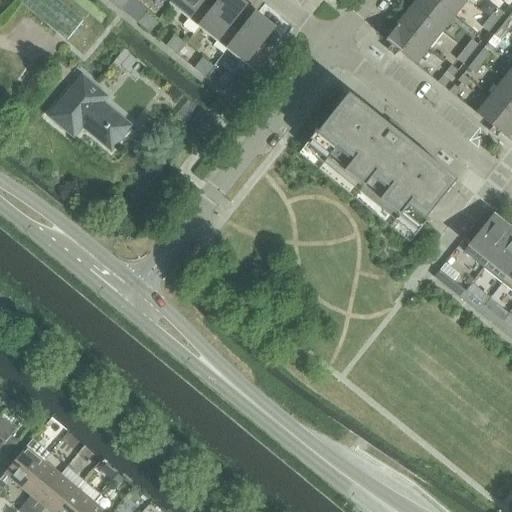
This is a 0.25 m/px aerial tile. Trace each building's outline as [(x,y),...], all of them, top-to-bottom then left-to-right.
[(67,41),(84,21),(57,0),(19,0),(19,2),(67,41)] [(111,0),(110,2),(121,11),(129,0),(111,0)] [(158,22),(129,0),(121,11),(149,33),(158,22)] [(220,0),(175,0),(172,5),(200,27),(213,11),(212,11),(220,0)] [(256,14),(238,0),(220,0),(212,11),(213,11),(200,27),(228,50),(241,34),(240,33),(256,14)] [(433,0),(418,0),(411,9),(440,32),(453,16),(433,0)] [(465,0),(433,0),(453,16),(466,0),(465,0)] [(485,4),(480,10),(489,17),(496,8),(490,4),(485,4)] [(498,8),(491,17),(496,22),(504,12),(498,8)] [(411,9),(398,25),(427,48),(440,32),(411,9)] [(228,50),(257,73),(269,57),(258,48),(274,28),(256,14),(240,33),(241,34),(228,50)] [(488,32),(496,22),(491,17),(483,27),(488,32)] [(511,20),(509,18),(503,25),(509,30),(511,27),(511,20)] [(415,64),(427,48),(398,25),(385,41),(415,64)] [(500,42),(509,30),(503,25),(494,36),(500,42)] [(167,47),(177,56),(186,45),(175,36),(167,47)] [(472,40),(464,50),(471,55),(478,45),(472,40)] [(484,49),(476,59),(482,64),(490,54),(484,49)] [(463,64),(471,55),(464,50),(457,59),(463,64)] [(195,69),(205,78),(214,67),(203,58),(195,69)] [(475,74),(482,64),(476,59),(468,68),(475,74)] [(458,71),(451,66),(446,72),(453,77),(458,71)] [(511,70),(503,82),(511,89),(511,70)] [(469,80),(463,75),(458,81),(464,86),(469,80)] [(443,76),(438,83),(445,88),(450,82),(443,76)] [(111,151),(132,127),(102,103),(107,97),(82,77),(49,117),(74,137),(82,127),(111,151)] [(223,92),(234,101),(243,90),(232,82),(223,92)] [(490,98),(511,115),(511,89),(503,82),(490,98)] [(454,86),(449,92),(456,98),(461,91),(454,86)] [(349,94),(337,109),(300,155),(409,241),(457,181),(349,94)] [(506,138),(511,130),(511,115),(490,98),(477,114),(506,138)] [(229,106),(220,99),(211,110),(220,117),(229,106)] [(195,106),(188,101),(174,119),(188,125),(195,106)] [(465,253),(484,268),(511,233),(511,230),(494,216),(465,253)] [(511,233),(484,268),(503,283),(511,271),(511,233)] [(511,271),(503,283),(511,290),(511,271)] [(451,280),(445,287),(460,298),(466,291),(451,280)] [(484,306),(470,295),(464,302),(479,313),(484,306)] [(488,310),(483,316),(498,328),(503,321),(488,310)] [(502,332),(511,339),(511,328),(507,325),(502,332)] [(0,417),(0,449),(16,430),(0,417)] [(5,474),(22,488),(44,462),(49,455),(32,441),(5,474)] [(22,488),(39,502),(61,476),(44,462),(22,488)] [(106,465),(101,472),(111,480),(116,474),(106,465)] [(117,475),(111,483),(117,488),(124,480),(117,475)] [(39,502),(50,511),(58,511),(77,489),(61,476),(39,502)] [(58,511),(86,511),(94,503),(77,489),(58,511)] [(18,511),(19,511),(30,511),(34,508),(26,501),(18,511)] [(104,511),(94,503),(86,511),(104,511)]
